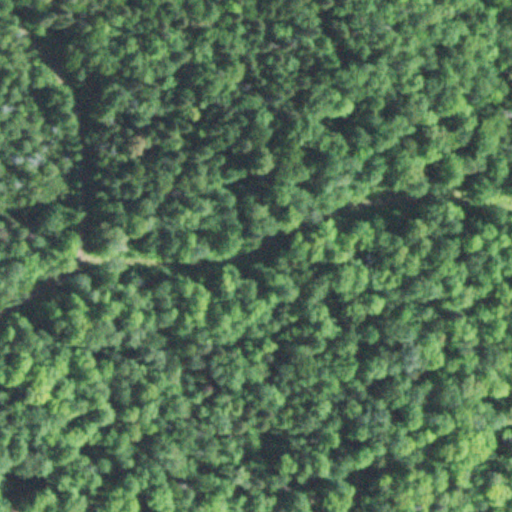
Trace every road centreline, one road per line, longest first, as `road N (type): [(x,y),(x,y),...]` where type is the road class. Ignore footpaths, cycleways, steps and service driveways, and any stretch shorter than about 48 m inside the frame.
road 1 (track): [(0,298),(61,257),(228,249),(373,180),(511,191)]
road 2 (track): [(72,256),(66,91),(0,13)]
